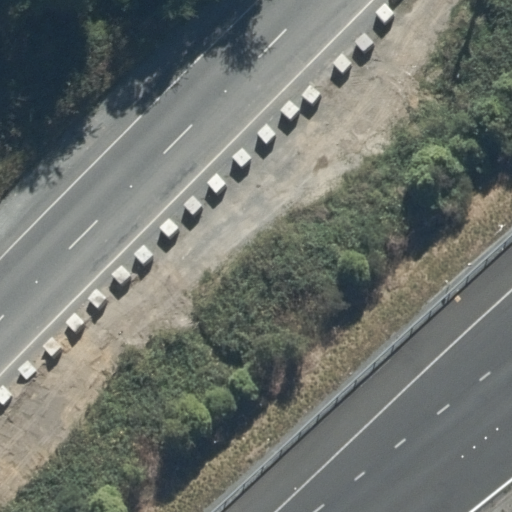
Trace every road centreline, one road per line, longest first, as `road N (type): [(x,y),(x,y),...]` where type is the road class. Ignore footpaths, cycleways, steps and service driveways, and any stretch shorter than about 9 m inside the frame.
road 1 (unclassified): [(0,319),(312,0)]
road 2 (trunk): [(329,511),(511,326)]
road 3 (trunk): [(393,511),(511,417)]
